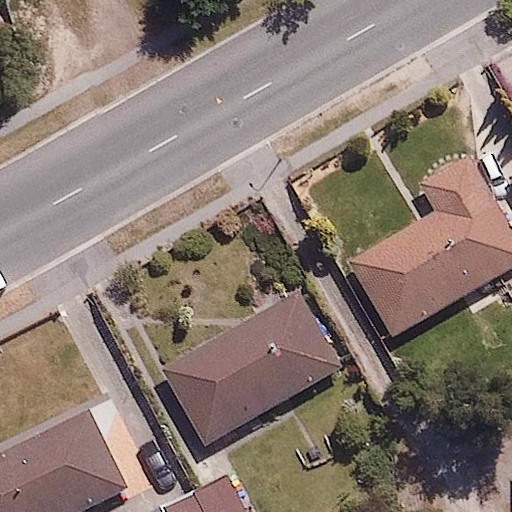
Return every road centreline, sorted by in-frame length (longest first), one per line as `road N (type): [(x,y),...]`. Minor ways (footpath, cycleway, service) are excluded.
road 1 (residential): [(415,0),(0,231)]
road 2 (track): [(107,0),(173,136)]
